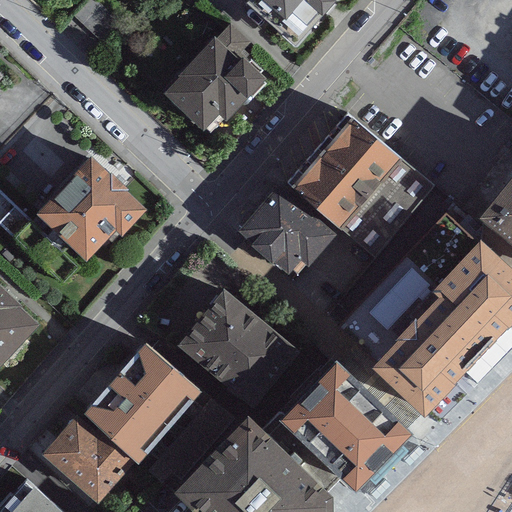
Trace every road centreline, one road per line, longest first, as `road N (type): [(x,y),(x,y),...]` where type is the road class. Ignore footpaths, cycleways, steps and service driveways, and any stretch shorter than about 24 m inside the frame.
road 1 (residential): [(205,210),(0,435)]
road 2 (residential): [(205,210),(0,10)]
road 3 (residential): [(389,0),(205,210)]
road 4 (residential): [(205,210),(316,323)]
road 5 (residential): [(428,510),(511,417)]
